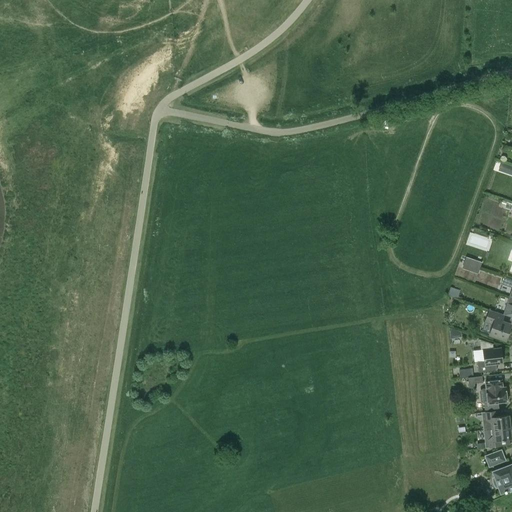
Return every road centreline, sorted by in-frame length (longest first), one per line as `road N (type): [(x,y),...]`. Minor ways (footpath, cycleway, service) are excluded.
road 1 (unclassified): [(92,511),(155,111)]
road 2 (residential): [(155,111),(297,131),(511,73)]
